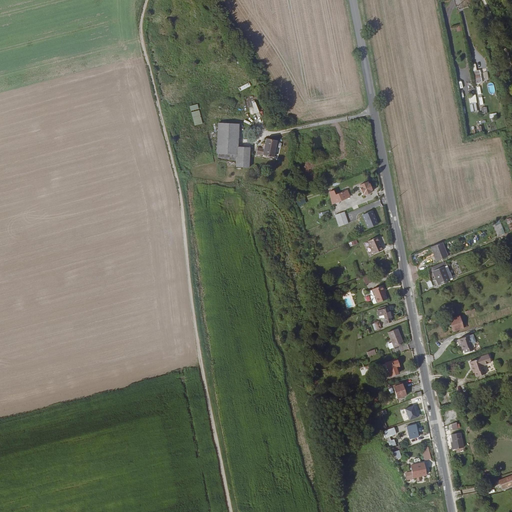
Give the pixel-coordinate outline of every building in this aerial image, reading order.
[(249,82),(238,88),(240,91),(251,86),(249,82)] [(195,125),(203,123),(199,110),(192,112),(195,125)] [(273,157),(277,140),(266,138),(263,148),(257,147),(256,149),(238,146),(238,148),(211,144),(210,151),(231,154),(231,159),(236,160),(236,161),(252,164),(253,156),(237,153),(238,150),(258,154),(273,157)] [(364,196),(372,192),(371,190),(372,190),(369,184),(369,185),(368,182),(360,186),(361,188),(360,189),(364,196)] [(332,205),(350,197),(348,190),(330,198),(332,205)] [(372,210),(362,214),(368,228),(378,224),(372,210)] [(348,222),(345,213),(336,217),(337,220),(339,226),(348,222)] [(383,249),(378,236),(368,241),(373,254),(383,249)] [(446,257),(440,244),(431,248),(434,255),(432,256),(435,262),(446,257)] [(446,266),(445,262),(430,268),(435,280),(432,281),(435,287),(449,281),(443,267),(446,266)] [(443,267),(449,281),(452,280),(446,266),(443,267)] [(383,291),(383,290),(382,286),(371,290),(372,290),(377,303),(386,299),(384,293),(383,291)] [(387,311),(382,312),(377,314),(379,320),(385,319),(386,325),(391,323),(390,319),(391,319),(389,313),(388,314),(387,311)] [(451,332),(466,328),(462,316),(448,320),(451,332)] [(391,341),(393,348),(403,345),(397,330),(388,333),(391,341)] [(465,354),(471,351),(469,348),(471,347),(470,344),(467,336),(457,340),(459,344),(460,347),(461,350),(463,349),(465,354)] [(487,355),(479,358),(479,359),(481,366),(490,363),(487,355)] [(472,369),(473,373),(475,378),(484,375),(481,366),(479,359),(469,363),(471,369),(472,369)] [(400,367),(399,360),(388,362),(391,376),(399,374),(398,368),(400,367)] [(403,395),(401,383),(393,385),(395,397),(403,395)] [(414,406),(406,409),(411,420),(419,417),(414,406)] [(418,436),(416,424),(407,426),(410,438),(418,436)] [(396,433),(394,428),(384,432),(390,447),(395,445),(394,440),(390,441),(389,436),(393,435),(396,433)] [(450,435),(452,443),(453,450),(462,448),(459,433),(450,435)] [(453,450),(452,443),(450,443),(452,452),(463,450),(462,448),(453,450)] [(403,473),(404,480),(410,479),(410,477),(415,477),(419,476),(425,475),(423,464),(409,466),(409,472),(403,473)] [(511,480),(511,476),(498,481),(500,485),(511,480)]
